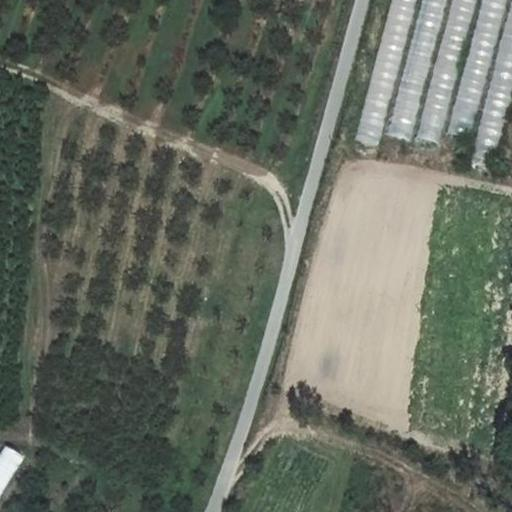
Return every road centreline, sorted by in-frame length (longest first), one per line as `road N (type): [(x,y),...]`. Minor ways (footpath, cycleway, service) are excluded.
road 1 (unclassified): [(213,511),(230,477),(363,0)]
road 2 (track): [(295,240),(275,183),(0,66)]
road 3 (track): [(230,477),(268,433),(323,433),(417,474),(477,511)]
